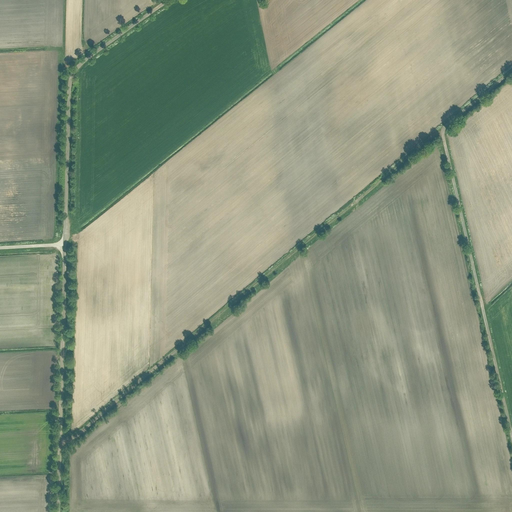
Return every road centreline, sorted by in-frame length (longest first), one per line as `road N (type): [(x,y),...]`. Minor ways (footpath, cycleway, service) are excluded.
road 1 (unclassified): [(58,511),(68,73)]
road 2 (unclassified): [(511,69),(444,127),(511,436)]
road 3 (residential): [(171,0),(68,73)]
